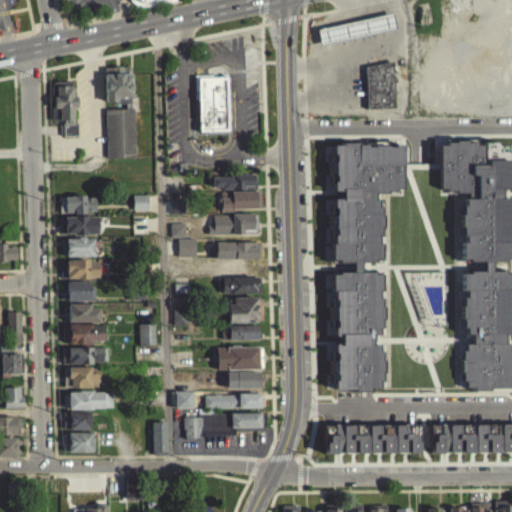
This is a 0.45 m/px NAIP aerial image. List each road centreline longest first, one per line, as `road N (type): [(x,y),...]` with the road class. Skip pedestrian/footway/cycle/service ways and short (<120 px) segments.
road 1 (secondary): [(289,0),(296,393),(271,477)]
road 2 (residential): [(29,49),(42,464)]
road 3 (primary): [(0,55),(253,0)]
road 4 (residential): [(511,482),(271,477)]
road 5 (residential): [(271,477),(42,464)]
